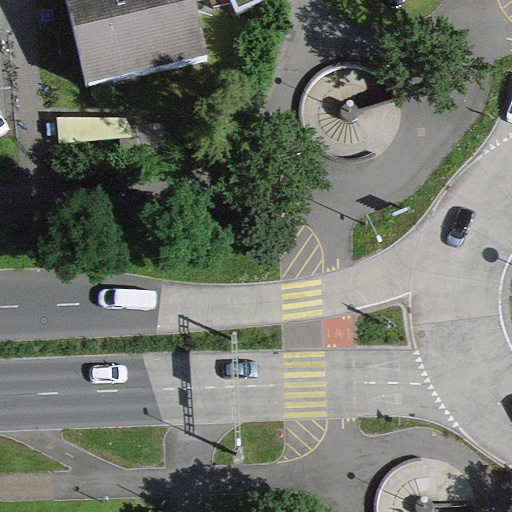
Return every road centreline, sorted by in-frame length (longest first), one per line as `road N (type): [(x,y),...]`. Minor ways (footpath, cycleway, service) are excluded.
road 1 (primary): [(0,395),(485,378)]
road 2 (primary): [(470,239),(396,277),(317,300),(0,310)]
road 3 (primary): [(470,239),(459,310),(485,378)]
